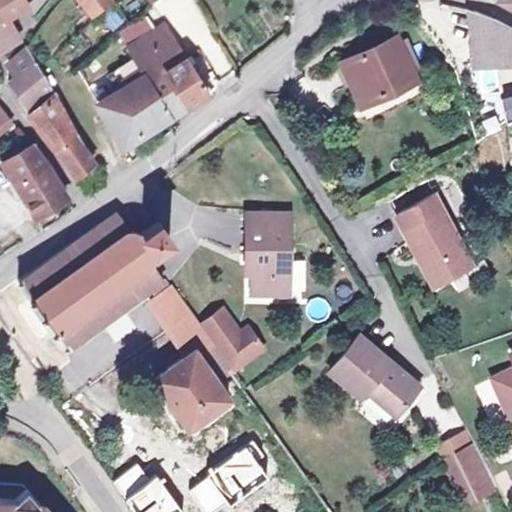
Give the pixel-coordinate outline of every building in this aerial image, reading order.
[(0,39),(19,29),(5,6),(3,7),(0,1),(0,39)] [(156,85),(173,74),(166,63),(187,50),(174,27),(168,15),(156,22),(148,8),(120,24),(128,38),(135,50),(138,56),(114,70),(121,83),(98,96),(109,114),(156,85)] [(477,58),(480,60),(499,57),(511,54),(511,26),(476,9),(477,58)] [(381,87),(379,83),(412,68),(394,29),(339,54),(359,98),(381,87)] [(22,96),(48,79),(39,64),(35,58),(25,40),(10,52),(17,66),(7,72),(22,96)] [(138,56),(135,50),(110,64),(114,70),(138,56)] [(173,74),(187,98),(212,83),(203,66),(198,69),(187,50),(166,63),(173,74)] [(499,57),(480,60),(485,88),(502,84),(499,57)] [(320,71),(289,89),(313,131),(345,112),(320,71)] [(170,109),(187,98),(173,74),(156,85),(170,109)] [(170,109),(156,85),(109,114),(123,139),(170,109)] [(93,154),(72,124),(53,88),(28,106),(76,168),(93,154)] [(0,116),(0,154),(2,153),(30,135),(10,109),(7,111),(0,116)] [(2,153),(15,171),(25,186),(39,205),(66,189),(59,176),(50,163),(33,139),(30,135),(2,153)] [(23,188),(25,186),(15,171),(12,173),(9,175),(19,190),(23,188)] [(393,207),(431,276),(469,255),(431,186),(393,207)] [(285,282),(285,204),(241,203),(241,244),(247,244),(247,282),(285,282)] [(150,279),(161,272),(153,259),(158,240),(170,231),(157,212),(146,220),(124,217),(117,205),(21,271),(18,273),(20,277),(39,306),(62,339),(77,329),(84,324),(150,279)] [(161,272),(150,279),(156,289),(168,281),(161,272)] [(240,382),(226,362),(220,353),(168,281),(156,289),(160,293),(153,298),(186,346),(151,371),(186,420),(240,382)] [(230,329),(212,305),(198,315),(223,351),(230,360),(258,339),(244,319),(230,329)] [(361,380),(391,406),(416,378),(357,328),(330,359),(358,384),(361,380)] [(220,353),(226,362),(230,360),(223,351),(220,353)] [(511,352),(509,354),(511,359),(488,368),(505,407),(511,403),(511,352)] [(464,424),(447,432),(455,447),(470,437),(464,424)] [(434,438),(443,456),(455,447),(447,432),(434,438)] [(470,437),(455,447),(443,456),(452,474),(465,468),(477,492),(494,484),(470,437)] [(465,468),(452,474),(465,498),(477,492),(465,468)] [(47,511),(27,488),(16,498),(6,506),(0,505),(0,511),(47,511)] [(16,498),(0,496),(0,505),(6,506),(16,498)]
